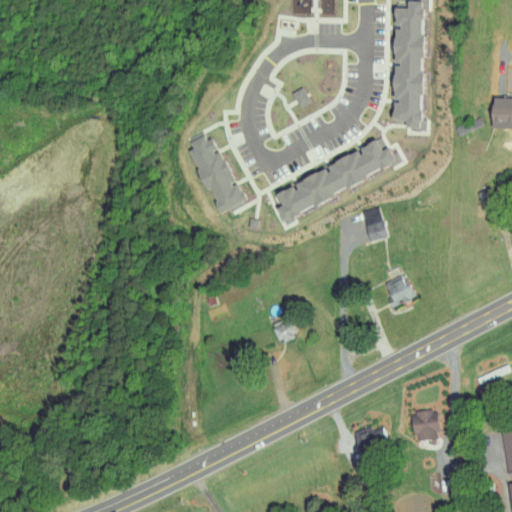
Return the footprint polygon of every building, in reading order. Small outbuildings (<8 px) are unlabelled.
[(419,122),(420,28),(419,28),(419,0),(404,0),(404,1),(392,1),(392,21),(391,21),(391,58),(390,95),(388,94),(388,115),(402,115),(402,121),(419,122)] [(511,97),(486,97),(485,116),(511,116),(511,97)] [(216,212),(226,207),(228,211),(245,204),(234,180),(232,181),(214,143),(211,144),(203,127),(194,131),(192,128),(184,132),(188,142),(183,145),(203,188),(205,187),(216,212)] [(391,162),(379,135),(287,177),(290,183),(272,191),(278,204),(272,206),(276,215),(391,162)] [(361,209),(366,239),(384,236),(379,206),(361,209)] [(381,286),(391,306),(414,295),(403,274),(381,286)] [(274,329),(291,321),(296,332),(292,334),(294,337),(281,343),(274,329)] [(267,348),(264,339),(273,337),(275,345),(267,348)] [(357,456),(385,440),(380,431),(374,434),(368,423),(351,433),(355,440),(349,443),(357,456)] [(505,471),(511,470),(511,428),(500,430),(505,471)]
